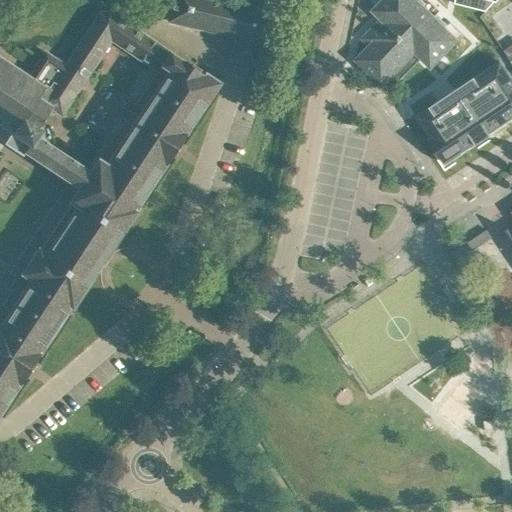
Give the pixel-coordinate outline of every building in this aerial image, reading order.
[(246,0),(245,6),(218,0),(175,0),(170,20),(206,29),(206,27),(216,29),(215,31),(237,36),(232,58),(254,63),(259,41),(262,42),(269,12),(266,12),(268,0),(246,0)] [(373,45),(358,60),(382,83),(415,49),(431,65),(456,40),(444,28),(448,24),(437,13),(433,17),(423,7),(427,3),(423,0),(385,0),(376,10),(383,17),(375,25),(377,27),(365,38),(373,45)] [(486,11),(495,1),(491,0),(455,0),(455,3),(486,11)] [(185,133),(184,132),(216,83),(178,58),(108,12),(99,13),(85,35),(77,47),(65,65),(60,62),(45,52),(28,78),(0,59),(0,121),(12,130),(11,131),(12,132),(5,142),(22,153),(23,150),(69,181),(79,188),(24,272),(13,265),(9,271),(29,284),(12,310),(9,307),(0,320),(0,408),(18,382),(19,383),(39,353),(38,352),(70,304),(71,305),(99,262),(96,260),(101,252),(105,254),(133,211),(132,211),(164,162),(165,163),(185,133)] [(439,102),(418,116),(432,137),(430,139),(439,152),(446,163),(452,159),(477,143),(486,136),(488,135),(487,133),(511,116),(511,79),(500,62),(474,79),(480,86),(444,110),(439,102)] [(495,429),(494,419),(484,420),(485,430),(495,429)]
